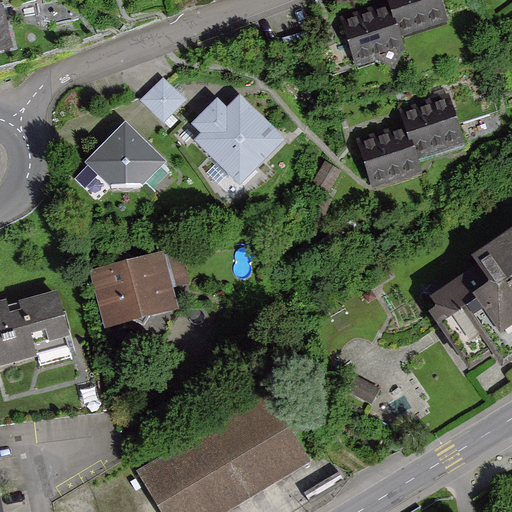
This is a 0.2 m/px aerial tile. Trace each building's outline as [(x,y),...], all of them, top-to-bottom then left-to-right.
[(388,0),(391,7),(400,33),(444,19),(437,0),(388,0)] [(400,33),(391,7),(346,22),(359,63),(405,48),(400,33)] [(142,102),(167,127),(190,104),(165,79),(142,102)] [(205,129),(197,137),(239,179),(278,140),(238,100),(227,112),(219,103),(199,123),(205,129)] [(407,127),(416,155),(461,141),(448,101),(404,115),(407,127)] [(162,160),(125,127),(90,165),(110,183),(140,184),(162,160)] [(416,155),(407,127),(361,141),(374,183),(420,169),(416,155)] [(342,172),(326,162),(311,188),(327,197),(342,172)] [(332,200),(323,196),(307,233),(316,237),(332,200)] [(498,270),(448,301),(491,369),(511,354),(511,249),(493,262),(498,270)] [(159,257),(95,273),(107,320),(171,304),(159,257)] [(55,296),(0,309),(0,364),(68,347),(55,296)] [(380,389),(356,377),(348,392),(372,405),(380,389)] [(169,511),(210,511),(301,460),(269,405),(148,475),(169,511)]
